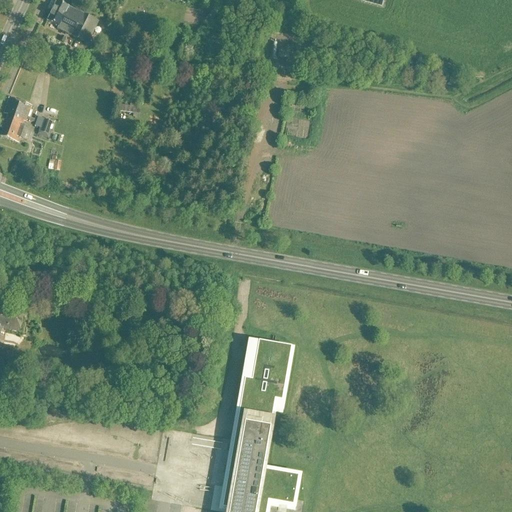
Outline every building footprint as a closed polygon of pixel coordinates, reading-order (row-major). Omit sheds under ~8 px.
[(57,3),(52,13),(79,26),(78,27),(74,37),(88,44),(98,23),(57,3)] [(78,27),(79,26),(52,13),(47,24),(58,29),(57,31),(71,38),(76,26),(78,27)] [(7,117),(6,119),(5,122),(1,121),(0,123),(0,128),(3,130),(0,137),(18,144),(23,132),(24,126),(32,106),(9,98),(3,115),(7,117)] [(120,105),(119,113),(133,114),(132,118),(138,118),(139,106),(127,104),(127,106),(120,105)] [(42,119),(37,136),(48,139),(53,123),(42,119)] [(0,375),(2,376),(7,347),(0,346),(0,327),(0,326),(19,330),(23,309),(3,305),(3,308),(0,307),(0,375)] [(265,511),(267,503),(292,508),(297,478),(261,472),(274,402),(281,403),(290,349),(257,343),(251,383),(244,381),(221,510),(228,511),(265,511)]
